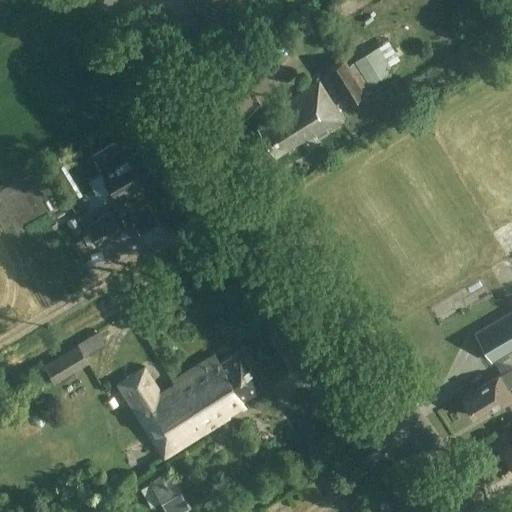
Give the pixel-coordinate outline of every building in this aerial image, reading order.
[(204,21),(225,7),(228,6),(234,14),(251,2),(249,0),(189,0),(204,21)] [(376,48),(355,60),(368,81),(388,68),(376,48)] [(325,70),(346,104),(363,94),(343,59),(325,70)] [(316,137),(343,121),(318,81),(277,106),(280,112),(257,126),(275,155),(313,131),(316,137)] [(132,189),(156,175),(141,149),(124,158),(122,155),(99,169),(118,201),(134,192),(132,189)] [(128,229),(115,208),(92,221),(86,210),(76,216),(83,227),(86,225),(99,246),(128,229)] [(491,361),(511,348),(511,311),(475,333),(491,361)] [(88,362),(78,345),(43,365),(54,384),(88,362)] [(218,362),(214,355),(172,381),(176,387),(161,396),(143,367),(118,384),(164,457),(244,406),(240,399),(261,386),(238,350),(218,362)] [(511,396),(507,388),(511,385),(511,367),(499,375),(476,388),(477,389),(462,398),(472,416),(490,406),(493,411),(511,399),(511,396)] [(295,397),(281,402),(285,413),(299,408),(295,397)] [(511,421),(511,422),(511,423),(511,437),(511,438),(511,439),(511,443),(501,449),(511,467),(511,421)] [(148,481),(166,511),(181,511),(190,507),(168,470),(148,481)]
